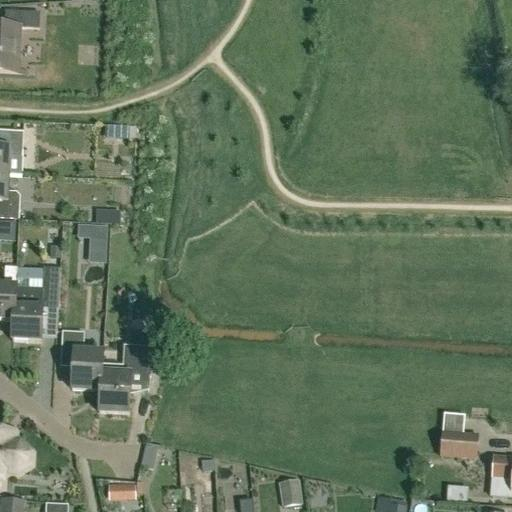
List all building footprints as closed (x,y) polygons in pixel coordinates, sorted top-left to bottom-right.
[(19,31),(39,32),(40,16),(6,14),(5,29),(0,29),(0,74),(16,76),(19,31)] [(0,177),(9,178),(10,159),(23,159),(24,135),(0,133),(0,177)] [(8,197),(9,178),(0,177),(0,221),(20,223),(21,198),(8,197)] [(97,224),(120,224),(120,211),(97,211),(97,224)] [(90,240),(90,265),(108,265),(109,226),(79,226),(79,240),(90,240)] [(16,309),(17,291),(17,289),(16,289),(17,271),(5,271),(4,288),(0,287),(0,323),(13,325),(14,325),(15,308),(16,309)] [(14,325),(13,325),(12,344),(41,346),(43,312),(58,312),(59,271),(43,271),(42,292),(17,291),(16,309),(15,308),(14,325)] [(101,374),(102,374),(103,357),(82,356),(84,337),(62,335),(60,369),(72,370),(71,394),(100,395),(101,374)] [(123,375),(102,374),(101,374),(100,395),(99,417),(129,418),(131,376),(150,377),(151,351),(125,349),(123,375)] [(15,436),(0,435),(0,487),(2,487),(3,477),(16,478),(30,469),(31,457),(19,447),(14,446),(15,436)] [(463,438),(442,436),(440,460),(476,463),(478,439),(463,438)] [(511,459),(495,459),(492,502),(511,502),(511,459)] [(281,511),(302,508),(299,483),(278,486),(281,511)] [(137,501),(136,484),(109,486),(110,503),(137,501)] [(1,501),(0,506),(0,511),(24,511),(26,504),(1,501)] [(391,503),(379,501),(376,511),(405,511),(390,508),(391,503)]
